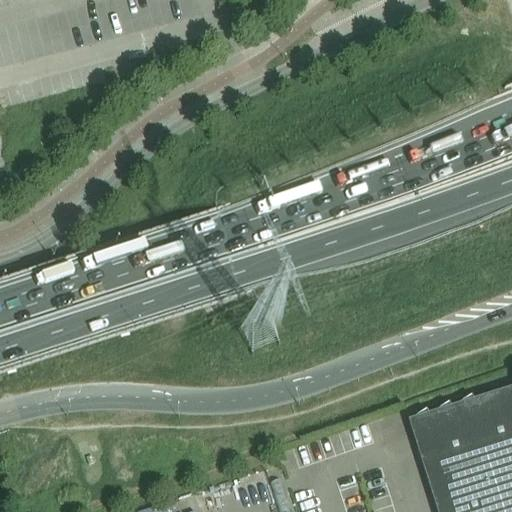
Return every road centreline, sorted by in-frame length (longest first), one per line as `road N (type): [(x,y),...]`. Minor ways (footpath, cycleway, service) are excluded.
road 1 (trunk): [(511,129),(0,309)]
road 2 (trunk): [(0,347),(511,173)]
road 3 (secondary): [(0,417),(76,401),(235,404),(289,395),(511,312)]
road 4 (secondary): [(437,0),(179,126),(59,232),(0,260)]
road 5 (unknown): [(327,511),(319,475),(329,462),(380,448),(394,449),(400,460)]
